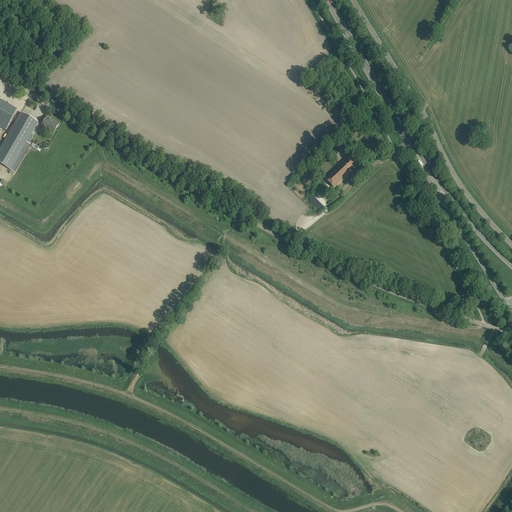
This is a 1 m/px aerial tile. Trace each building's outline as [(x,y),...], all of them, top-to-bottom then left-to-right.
[(0,100),(0,126),(6,130),(17,110),(0,100)] [(20,113),(0,148),(0,164),(15,173),(30,145),(26,143),(29,138),(38,123),(20,113)] [(54,122),(46,117),(41,125),(42,125),(39,130),(43,132),(46,127),(54,132),(58,124),(54,122)] [(341,147),(332,156),(336,161),(346,152),(341,147)] [(349,158),(326,180),(334,189),(357,167),(349,158)]
